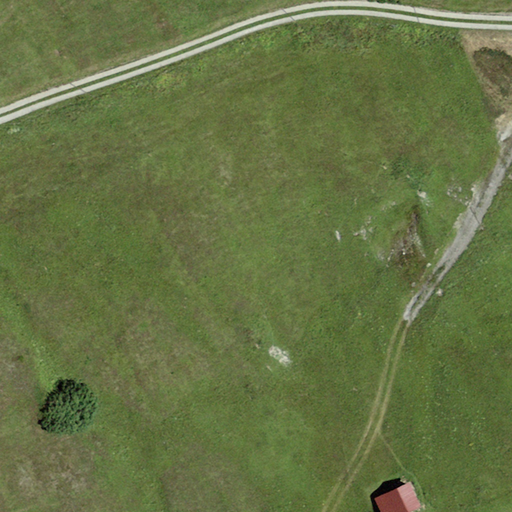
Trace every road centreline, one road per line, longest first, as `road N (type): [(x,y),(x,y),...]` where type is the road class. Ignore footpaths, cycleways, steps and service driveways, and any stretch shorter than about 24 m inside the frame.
road 1 (track): [(0,110),(248,23),(337,2),(511,16)]
road 2 (track): [(417,310),(511,149)]
